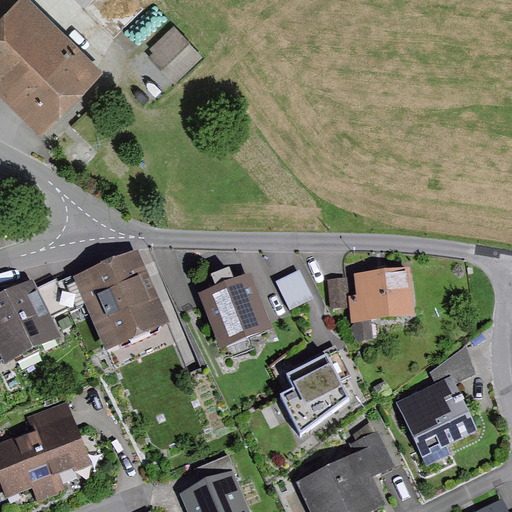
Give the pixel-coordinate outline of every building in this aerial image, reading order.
[(92,72),(20,2),(0,22),(0,83),(42,124),(92,72)] [(173,27),(151,48),(165,63),(187,42),(173,27)] [(136,89),(158,67),(146,56),(125,78),(136,89)] [(88,273),(58,287),(69,310),(71,314),(90,305),(109,346),(157,324),(128,261),(90,278),(88,273)] [(229,271),(211,278),(218,297),(205,302),(221,344),(264,327),(248,286),(236,290),(229,271)] [(298,272),(277,282),(291,309),(312,298),(298,272)] [(361,300),(353,300),(357,340),(370,339),(368,319),(409,315),(405,274),(359,279),(361,300)] [(348,308),(347,297),(345,281),(329,282),(332,310),(348,308)] [(58,287),(57,283),(35,293),(33,287),(10,297),(10,296),(0,300),(0,337),(3,336),(12,357),(35,346),(36,348),(57,338),(49,319),(69,310),(58,287)] [(280,398),(300,438),(349,401),(340,384),(351,378),(338,352),(286,378),(293,392),(280,398)] [(471,374),(464,354),(433,377),(435,383),(428,386),(431,393),(401,406),(422,454),(441,445),(441,447),(473,432),(450,383),(471,374)] [(37,481),(38,484),(89,464),(84,450),(75,446),(71,436),(78,434),(66,405),(29,420),(35,436),(15,444),(17,449),(0,455),(0,473),(2,474),(5,480),(10,478),(15,489),(37,481)] [(377,435),(352,447),(359,461),(304,487),(316,511),(361,511),(377,504),(373,496),(377,494),(370,479),(393,468),(377,435)] [(236,475),(228,456),(202,468),(210,486),(184,497),(190,511),(245,511),(231,477),(236,475)]
